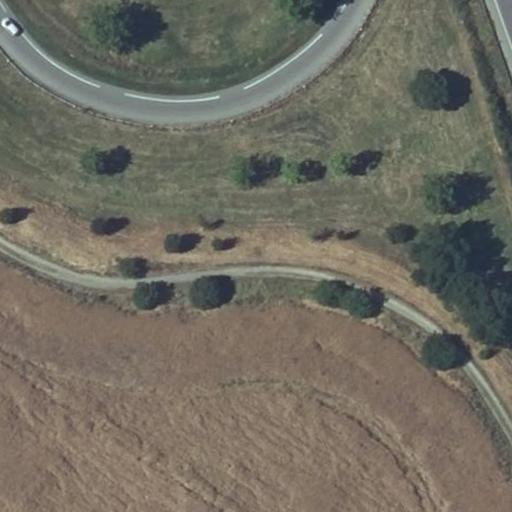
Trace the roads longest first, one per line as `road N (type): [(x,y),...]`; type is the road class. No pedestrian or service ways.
road 1 (track): [(511,448),(459,350),(367,287),(236,270),(71,271),(0,233)]
road 2 (trunk): [(355,0),(325,46),(268,87),(220,103),(109,104),(10,44),(0,26)]
